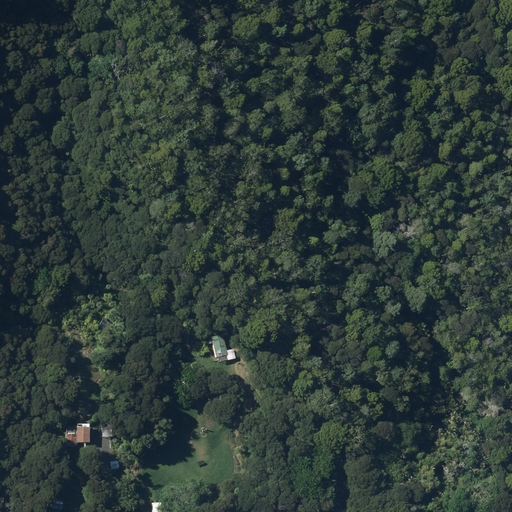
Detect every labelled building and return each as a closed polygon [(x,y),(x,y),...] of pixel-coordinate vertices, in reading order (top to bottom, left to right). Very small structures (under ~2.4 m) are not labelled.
[(113,323),(102,318),(96,330),(107,335),(113,323)] [(225,335),(210,338),(216,361),(230,357),(225,335)] [(75,433),(66,432),(65,447),(77,448),(78,443),(89,443),(90,426),(75,425),(75,433)] [(51,500),(51,509),(63,510),(64,501),(51,500)] [(162,511),(163,503),(152,503),(152,511),(162,511)]
